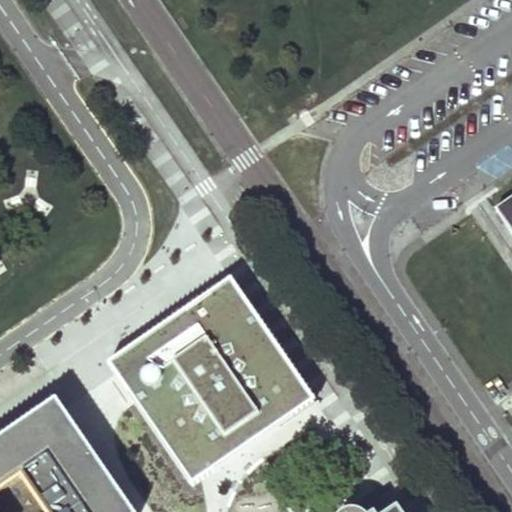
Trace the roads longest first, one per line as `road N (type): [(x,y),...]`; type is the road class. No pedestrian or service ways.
road 1 (residential): [(0,6),(132,201),(136,225),(131,254),(111,274),(0,351)]
road 2 (residential): [(511,29),(341,147),(336,205),(373,269)]
road 3 (residential): [(373,269),(511,471)]
road 4 (residential): [(373,269),(386,212),(511,126)]
road 5 (unknown): [(348,234),(262,147)]
